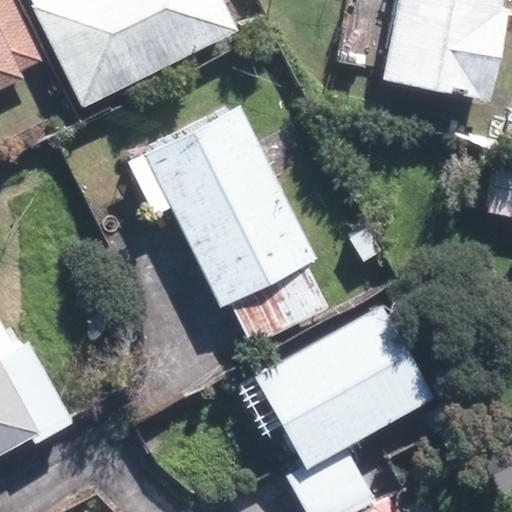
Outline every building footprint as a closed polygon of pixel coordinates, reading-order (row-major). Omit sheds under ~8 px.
[(0,0),(0,69),(40,50),(16,0),(0,0)] [(239,18),(230,0),(35,0),(82,95),(239,18)] [(400,0),(386,78),(492,98),(509,8),(502,8),(503,0),(400,0)] [(329,298),(307,252),(315,248),(240,94),(144,141),(219,293),(229,289),(252,335),(329,298)] [(511,101),(505,100),(499,137),(511,139),(511,101)] [(511,146),(491,143),(480,199),(511,204),(511,146)] [(298,453),(334,431),(427,380),(375,290),(246,362),(298,453)] [(0,434),(27,420),(34,433),(76,411),(32,331),(1,349),(0,347),(0,434)] [(418,403),(427,421),(457,405),(448,388),(418,403)] [(459,410),(435,423),(448,445),(472,432),(459,410)] [(310,511),(363,482),(334,431),(298,453),(279,463),(306,511),(310,511)] [(509,494),(511,491),(511,441),(487,455),(509,494)] [(322,511),(385,511),(372,487),(322,511)] [(93,511),(76,493),(55,511),(93,511)]
